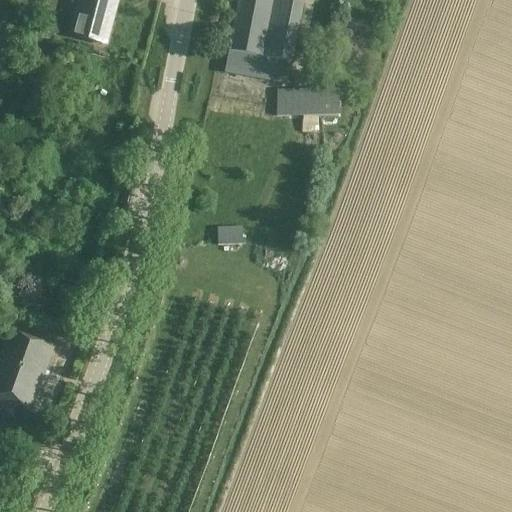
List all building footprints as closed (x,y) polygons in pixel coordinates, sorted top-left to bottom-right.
[(79,0),(70,36),(101,45),(110,10),(114,11),(116,0),(79,0)] [(302,4),(281,0),(238,0),(224,74),(286,86),(302,4)] [(276,91),(276,118),(291,118),(292,92),(276,91)] [(218,245),(244,244),(243,227),(218,228),(218,245)] [(53,349),(6,332),(0,349),(0,365),(0,405),(29,415),(53,349)] [(0,470),(0,497),(9,474),(0,470)]
